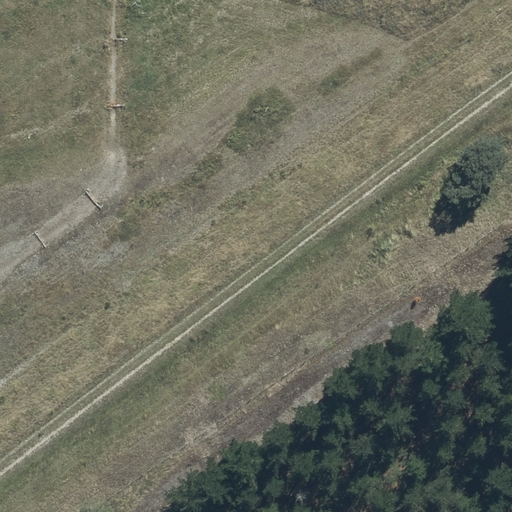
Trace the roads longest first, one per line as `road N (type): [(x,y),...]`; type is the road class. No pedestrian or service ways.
road 1 (track): [(0,447),(511,60)]
road 2 (track): [(452,0),(0,319)]
road 3 (track): [(115,0),(107,152),(85,205),(0,255)]
